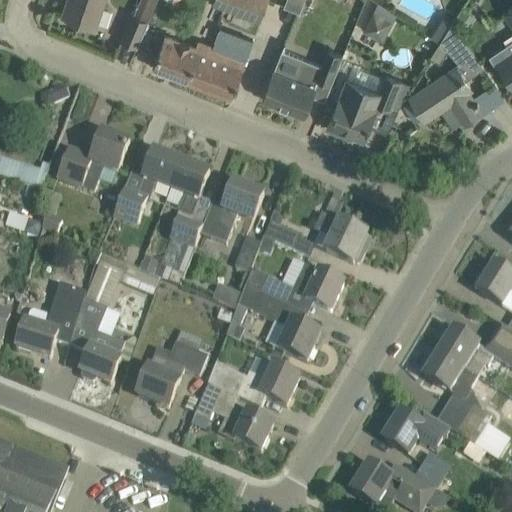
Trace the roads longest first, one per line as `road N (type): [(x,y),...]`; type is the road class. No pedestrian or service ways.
road 1 (residential): [(451,222),(45,53),(21,31)]
road 2 (tertiary): [(280,510),(451,222)]
road 3 (tertiary): [(280,510),(0,394)]
